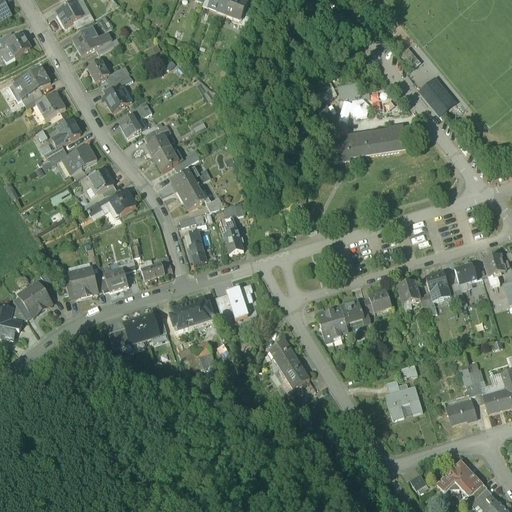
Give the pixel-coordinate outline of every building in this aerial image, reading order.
[(73,6),(81,21),(90,16),(81,0),(79,0),(72,4),(73,6)] [(202,9),(208,11),(212,0),(205,0),(204,6),(202,9)] [(232,0),(212,0),(208,11),(225,18),(232,0)] [(250,3),(241,0),(232,0),(225,18),(234,22),(234,19),(241,22),(242,22),(245,16),(250,3)] [(2,2),(0,3),(0,24),(11,18),(2,2)] [(73,6),(56,16),(65,31),(74,26),(81,21),(73,6)] [(94,23),(90,16),(81,21),(74,26),(77,32),(78,32),(88,26),(94,23)] [(250,18),(245,16),(242,22),(241,22),(239,27),(245,30),(250,18)] [(88,26),(92,32),(93,31),(99,28),(103,35),(112,30),(105,17),(94,23),(88,26)] [(78,32),(81,37),(87,34),(87,35),(92,32),(88,26),(78,32)] [(87,35),(92,45),(93,45),(97,52),(113,43),(109,35),(99,41),(93,31),(92,32),(87,35)] [(81,37),(71,43),(82,61),(96,53),(97,52),(93,45),(92,45),(87,35),(87,34),(81,37)] [(11,36),(0,42),(0,44),(2,49),(5,48),(7,47),(14,43),(11,36)] [(14,43),(7,47),(11,54),(2,59),(6,66),(14,62),(31,52),(22,38),(14,43)] [(97,52),(96,53),(99,58),(120,46),(117,41),(113,43),(97,52)] [(101,64),(97,66),(96,64),(91,67),(92,69),(88,72),(96,86),(99,84),(101,87),(106,84),(107,84),(105,80),(109,78),(101,64)] [(107,84),(106,84),(109,89),(119,83),(130,77),(125,69),(109,78),(105,80),(107,84)] [(42,71),(15,86),(23,101),(24,102),(33,97),(41,92),(51,86),(42,71)] [(130,77),(119,83),(121,87),(132,81),(130,77)] [(202,78),(195,83),(207,102),(214,98),(202,78)] [(434,81),(421,93),(439,115),(453,104),(434,81)] [(110,89),(103,93),(107,99),(120,91),(123,90),(121,87),(119,83),(110,89)] [(308,94),(315,109),(324,105),(337,99),(329,84),(308,94)] [(107,99),(106,99),(109,105),(108,106),(113,115),(128,106),(120,91),(107,99)] [(33,97),(36,102),(44,97),(41,92),(33,97)] [(36,109),(45,123),(45,124),(66,112),(65,112),(57,97),(57,96),(47,102),(36,109)] [(33,97),(24,102),(23,101),(21,102),(25,108),(33,103),(36,102),(33,97)] [(47,102),(44,97),(36,102),(33,103),(36,109),(47,102)] [(133,119),(136,124),(152,116),(145,104),(130,113),(133,119)] [(332,144),(332,143),(341,142),(324,105),(315,109),(332,144)] [(133,119),(119,127),(128,142),(142,134),(136,124),(133,119)] [(72,123),(57,132),(61,140),(52,144),(56,151),(56,152),(62,148),(81,137),(72,123)] [(341,142),(332,143),(332,144),(336,168),(350,166),(349,162),(406,153),(403,130),(389,132),(390,134),(341,142)] [(154,134),(144,140),(148,148),(159,142),(154,134)] [(148,148),(147,149),(153,161),(170,151),(163,139),(159,142),(148,148)] [(65,154),(62,148),(56,152),(56,151),(44,158),(45,159),(48,164),(65,154)] [(68,159),(62,163),(71,178),(97,163),(88,148),(68,159)] [(170,151),(153,161),(162,175),(174,169),(178,166),(174,158),(170,151)] [(184,162),(187,168),(204,159),(199,151),(183,160),(184,162)] [(53,169),(62,163),(68,159),(65,154),(48,164),(39,169),(34,172),(36,175),(41,172),(42,174),(52,168),(53,169)] [(180,155),(174,158),(178,166),(184,162),(183,160),(180,155)] [(48,164),(45,159),(36,164),(39,169),(48,164)] [(184,162),(178,166),(174,169),(177,174),(187,168),(184,162)] [(104,173),(88,182),(98,198),(102,195),(113,188),(104,173)] [(188,174),(172,184),(180,198),(196,189),(188,174)] [(119,177),(116,180),(122,188),(129,182),(127,180),(123,183),(119,177)] [(11,186),(5,189),(13,203),(19,199),(11,186)] [(105,200),(108,199),(116,194),(113,188),(102,195),(105,200)] [(196,189),(180,198),(188,213),(204,205),(206,207),(210,204),(205,194),(200,197),(196,189)] [(68,191),(49,202),(53,209),(72,198),(68,191)] [(116,194),(108,199),(111,204),(122,197),(119,192),(116,194)] [(111,204),(110,204),(115,213),(113,215),(116,221),(136,209),(127,194),(122,197),(111,204)] [(94,207),(105,200),(102,195),(98,198),(90,202),(94,207)] [(110,204),(111,204),(108,199),(105,200),(94,207),(86,211),(91,219),(102,213),(100,210),(110,204)] [(210,204),(206,207),(210,215),(224,211),(219,200),(210,204)] [(114,222),(116,221),(113,215),(115,213),(110,204),(100,210),(102,213),(91,219),(94,224),(110,214),(114,222)] [(241,206),(224,211),(227,220),(233,219),(243,216),(241,206)] [(233,219),(227,220),(220,222),(225,238),(237,235),(233,219)] [(194,220),(179,224),(181,231),(196,226),(194,220)] [(198,235),(190,237),(193,249),(201,247),(198,235)] [(225,238),(224,239),(230,258),(243,254),(237,235),(225,238)] [(147,272),(144,266),(162,261),(166,260),(164,254),(143,260),(139,241),(133,242),(137,259),(133,260),(134,265),(136,274),(141,273),(147,272)] [(193,249),(189,250),(191,254),(188,255),(191,265),(193,264),(194,268),(206,265),(201,247),(193,249)] [(500,258),(483,263),(488,280),(497,277),(505,275),(504,271),(508,270),(506,264),(502,265),(500,258)] [(164,268),(170,267),(168,259),(166,260),(162,261),(164,268)] [(147,272),(161,267),(162,269),(164,268),(162,261),(144,266),(147,272)] [(124,277),(136,274),(134,265),(122,268),(123,272),(124,277)] [(147,272),(141,273),(144,285),(165,278),(162,269),(161,267),(147,272)] [(164,268),(162,269),(165,278),(173,276),(170,267),(164,268)] [(471,267),(454,272),(458,285),(459,288),(461,294),(469,292),(467,285),(476,283),(471,267)] [(104,278),(111,276),(109,268),(98,271),(104,297),(110,295),(107,287),(104,278)] [(91,271),(80,274),(86,299),(91,297),(91,298),(98,296),(97,295),(93,277),(91,271)] [(124,277),(123,272),(111,276),(104,278),(107,287),(125,281),(124,277)] [(80,274),(69,277),(71,282),(75,300),(75,302),(82,300),(86,299),(80,274)] [(444,275),(425,281),(430,295),(431,301),(432,301),(441,299),(439,294),(446,292),(448,291),(448,288),(446,282),(444,275)] [(52,286),(45,276),(40,279),(43,284),(47,289),(52,286)] [(98,276),(93,277),(97,295),(103,293),(98,276)] [(497,277),(488,280),(491,290),(500,287),(497,277)] [(125,281),(107,287),(110,295),(128,289),(125,281)] [(71,282),(65,284),(69,301),(75,300),(71,282)] [(511,282),(502,286),(509,307),(511,306),(511,282)] [(47,289),(43,284),(39,287),(48,302),(53,299),(47,289)] [(414,284),(397,290),(402,308),(403,307),(405,312),(411,310),(410,305),(419,303),(419,302),(419,300),(414,284)] [(458,285),(452,287),(456,298),(462,296),(461,294),(459,288),(458,285)] [(39,287),(38,286),(28,292),(42,314),(52,308),(48,302),(39,287)] [(251,287),(238,291),(238,290),(226,294),(227,297),(232,314),(235,324),(248,320),(243,306),(253,303),(250,295),(253,294),(251,287)] [(458,307),(456,298),(452,287),(448,288),(448,291),(446,292),(451,309),(458,307)] [(42,314),(28,292),(19,299),(19,300),(32,320),(33,321),(42,314)] [(386,294),(368,299),(369,300),(371,308),(373,314),(374,314),(383,311),(384,313),(391,311),(389,303),(388,301),(386,294)] [(430,295),(424,297),(424,298),(427,307),(431,318),(437,316),(435,309),(432,301),(431,301),(430,295)] [(462,296),(456,298),(458,307),(460,311),(466,309),(462,296)] [(227,297),(215,301),(221,318),(232,314),(227,297)] [(424,298),(419,300),(419,302),(419,303),(421,309),(427,307),(424,298)] [(32,320),(19,300),(14,303),(27,323),(32,320)] [(365,310),(371,308),(369,300),(363,302),(365,310)] [(14,303),(12,312),(21,327),(27,323),(14,303)] [(204,303),(187,309),(194,331),(211,325),(210,321),(213,320),(209,307),(206,308),(204,303)] [(358,305),(341,311),(345,324),(346,329),(363,323),(361,317),(358,305)] [(375,318),(374,314),(373,314),(371,308),(365,310),(369,320),(375,318)] [(179,335),(194,331),(187,309),(172,314),(173,318),(170,319),(174,332),(177,331),(179,335)] [(3,313),(0,312),(0,340),(1,340),(1,339),(5,339),(5,341),(13,343),(15,334),(19,335),(21,327),(12,312),(3,310),(3,313)] [(340,311),(317,318),(321,329),(319,333),(345,324),(340,311)] [(367,315),(361,317),(363,323),(365,327),(370,326),(367,315)] [(152,318),(138,323),(145,344),(159,339),(154,322),(152,318)] [(161,319),(154,322),(159,339),(167,337),(161,319)] [(138,323),(124,327),(125,331),(131,348),(145,344),(138,323)] [(345,324),(319,333),(322,334),(326,346),(342,341),(340,339),(348,336),(346,329),(345,324)] [(125,331),(108,337),(114,354),(131,348),(125,331)] [(296,362),(285,344),(268,354),(269,355),(280,372),(296,362)] [(208,347),(195,351),(201,371),(214,367),(208,347)] [(191,374),(201,371),(195,351),(180,356),(184,371),(190,369),(191,374)] [(296,362),(280,372),(287,383),(293,392),(292,393),(293,393),(310,383),(309,382),(296,362)] [(414,368),(401,372),(403,378),(410,375),(412,380),(417,378),(414,368)] [(479,385),(480,390),(485,388),(480,372),(473,374),(471,368),(467,370),(472,387),(479,385)] [(465,389),(472,387),(467,370),(460,372),(465,389)] [(511,371),(511,372),(501,376),(504,383),(506,392),(507,392),(511,409),(511,411),(511,371)] [(287,383),(280,372),(274,376),(281,387),(287,383)] [(482,397),(483,399),(506,392),(504,383),(485,388),(480,390),(482,397)] [(396,384),(386,387),(388,394),(398,391),(396,384)] [(476,399),(482,397),(480,390),(479,385),(472,387),(476,399)] [(469,401),(476,399),(472,387),(465,389),(469,401)] [(415,390),(385,399),(390,418),(394,417),(397,423),(404,421),(400,409),(409,407),(413,418),(422,415),(415,390)] [(483,399),(482,400),(487,416),(511,409),(507,392),(506,392),(483,399)] [(471,404),(445,412),(450,428),(466,423),(467,425),(476,422),(471,404)] [(291,419),(307,417),(305,406),(290,407),(291,419)] [(251,418),(248,429),(252,430),(271,429),(270,418),(258,418),(258,413),(251,413),(251,418)] [(461,465),(437,488),(444,496),(454,487),(468,501),(482,488),(461,465)] [(426,488),(420,477),(410,484),(416,494),(426,488)] [(482,488),(468,501),(473,505),(474,504),(485,494),(486,493),(482,488)] [(485,494),(474,504),(477,508),(488,498),(485,494)] [(498,508),(488,498),(477,508),(481,511),(504,511),(500,507),(498,508)]
